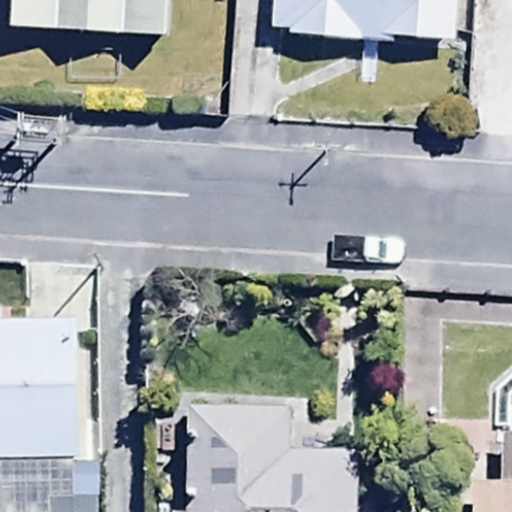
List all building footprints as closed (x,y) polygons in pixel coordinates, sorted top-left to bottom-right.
[(12,0),(10,49),(170,58),(172,0),(12,0)] [(288,55),(458,62),(460,0),(276,0),(275,43),(289,43),(288,55)] [(100,511),(100,478),(86,478),(86,341),(4,341),(4,320),(0,320),(0,511),(100,511)] [(358,511),(359,470),(292,468),(293,427),(189,425),(187,511),(358,511)] [(473,504),(472,511),(511,511),(511,457),(502,457),(501,504),(473,504)]
